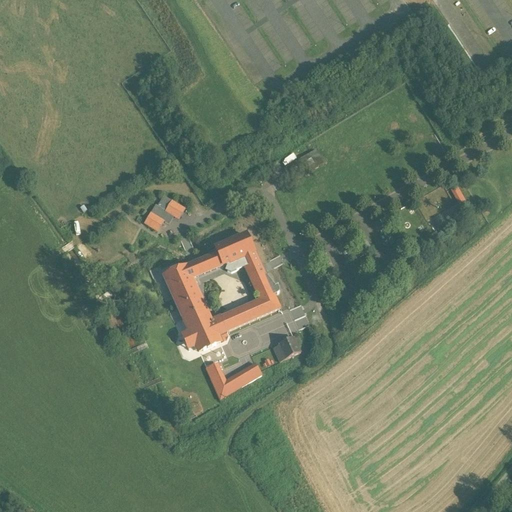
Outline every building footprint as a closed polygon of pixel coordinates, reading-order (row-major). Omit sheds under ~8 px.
[(315,152),(284,171),(287,175),(291,181),(292,183),(304,176),(303,173),(306,172),(308,175),(323,166),(315,152)] [(176,205),(165,199),(159,209),(167,214),(170,215),(176,205)] [(185,211),(176,205),(170,215),(174,218),(179,221),(185,211)] [(167,214),(159,209),(156,207),(145,225),(149,228),(155,218),(162,222),(167,214)] [(170,215),(167,214),(162,222),(163,223),(169,226),(174,218),(170,215)] [(162,222),(155,218),(149,228),(157,233),(163,223),(162,222)] [(247,237),(215,251),(218,255),(223,267),(245,258),(254,254),(247,237)] [(264,274),(254,254),(245,258),(249,267),(254,278),(264,274)] [(218,255),(186,269),(192,280),(223,267),(218,255)] [(245,258),(227,266),(229,270),(227,273),(231,275),(249,267),(245,258)] [(186,269),(164,278),(183,320),(205,310),(192,280),(186,269)] [(259,303),(221,320),(227,333),(280,310),(274,297),(265,278),(264,274),(254,278),(254,279),(262,296),(264,301),(259,303)] [(277,288),(268,276),(265,278),(274,297),(278,295),(279,294),(279,292),(279,291),(277,288),(278,288),(278,287),(277,288)] [(362,299),(356,303),(358,307),(365,304),(362,299)] [(295,318),(303,315),(301,307),(292,310),(295,318)] [(205,310),(183,320),(189,334),(188,334),(186,340),(189,346),(195,348),(200,346),(203,352),(216,346),(213,340),(218,338),(217,337),(227,333),(227,334),(227,333),(221,320),(211,324),(205,310)] [(301,355),(294,339),(279,346),(279,348),(286,362),(301,355)] [(286,362),(279,348),(274,350),(280,364),(286,362)] [(262,377),(256,367),(226,384),(217,366),(206,371),(220,402),(262,377)]
